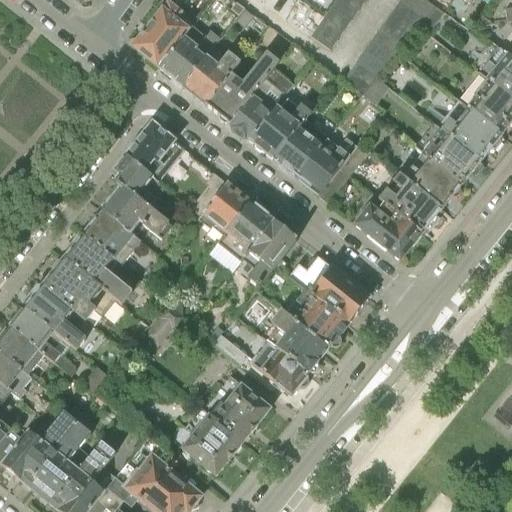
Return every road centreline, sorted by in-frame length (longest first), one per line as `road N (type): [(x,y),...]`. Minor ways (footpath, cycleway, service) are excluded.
road 1 (residential): [(426,316),(140,88)]
road 2 (residential): [(269,511),(426,316)]
road 3 (residential): [(0,265),(140,88)]
road 4 (residential): [(426,316),(511,212)]
